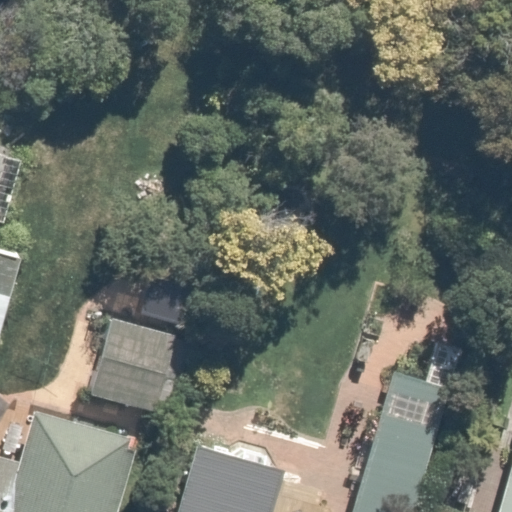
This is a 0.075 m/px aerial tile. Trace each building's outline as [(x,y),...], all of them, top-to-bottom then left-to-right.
[(27,169),(0,161),(0,243),(7,246),(27,169)] [(0,357),(26,267),(0,259),(0,357)] [(195,340),(103,315),(78,402),(171,428),(195,340)] [(416,511),(446,400),(383,383),(348,511),(416,511)] [(0,511),(112,511),(131,450),(32,422),(19,470),(0,464),(0,511)] [(268,511),(277,483),(191,458),(185,479),(142,467),(128,511),(268,511)] [(511,511),(511,468),(500,511),(511,511)]
